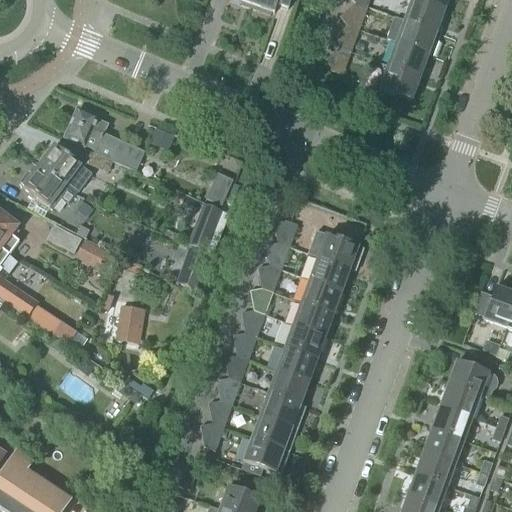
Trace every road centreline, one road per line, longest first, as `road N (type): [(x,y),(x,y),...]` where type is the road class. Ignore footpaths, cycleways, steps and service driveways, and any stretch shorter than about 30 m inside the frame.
road 1 (residential): [(331,511),(443,195)]
road 2 (residential): [(443,195),(136,67)]
road 3 (residential): [(443,195),(511,16)]
